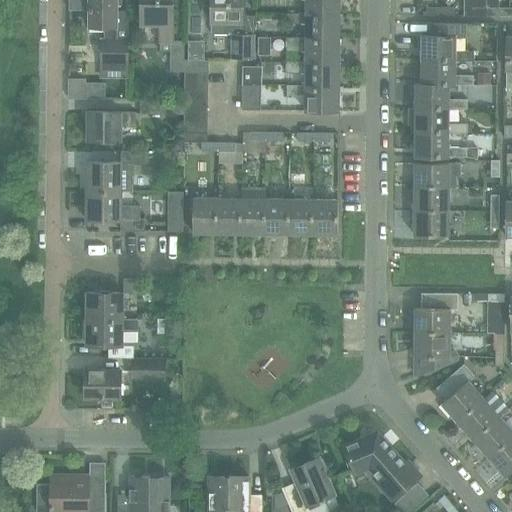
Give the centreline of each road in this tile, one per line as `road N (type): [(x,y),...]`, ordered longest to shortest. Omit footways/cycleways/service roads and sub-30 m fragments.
road 1 (residential): [(373,386),(376,0)]
road 2 (residential): [(51,438),(239,441),(373,386)]
road 3 (residential): [(53,264),(55,0)]
road 4 (residential): [(51,438),(53,264)]
road 5 (residential): [(480,511),(373,386)]
